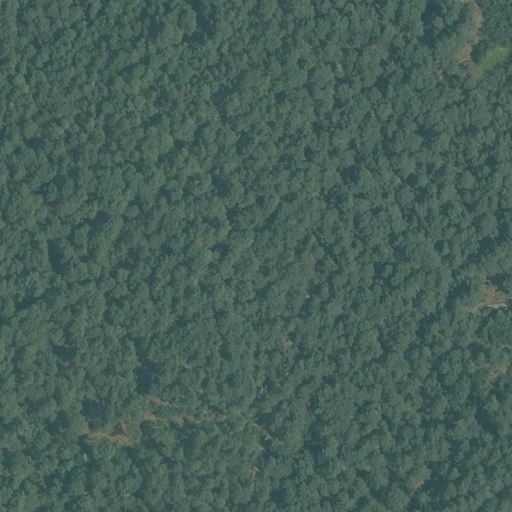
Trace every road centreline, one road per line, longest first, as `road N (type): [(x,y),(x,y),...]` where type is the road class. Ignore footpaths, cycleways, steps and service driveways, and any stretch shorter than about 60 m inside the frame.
road 1 (track): [(244,511),(303,241),(391,78),(408,0)]
road 2 (track): [(362,511),(379,500),(402,408),(446,321),(511,304)]
